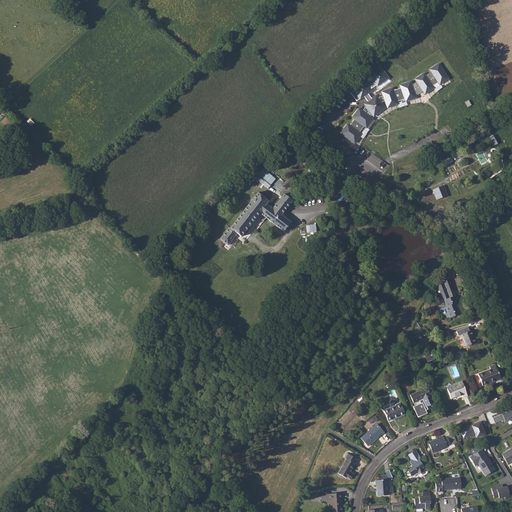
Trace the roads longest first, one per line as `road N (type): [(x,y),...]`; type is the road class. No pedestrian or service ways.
road 1 (residential): [(324,134),(359,159),(375,184),(442,224),(511,372)]
road 2 (track): [(279,511),(320,428),(454,253)]
road 3 (residential): [(511,394),(390,450),(366,479),(357,511)]
